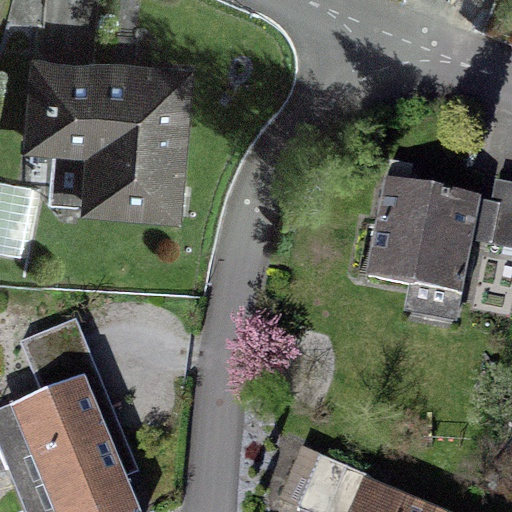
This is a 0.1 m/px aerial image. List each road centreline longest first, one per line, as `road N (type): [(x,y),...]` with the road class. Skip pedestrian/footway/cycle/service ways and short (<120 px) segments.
road 1 (residential): [(392,36),(275,159),(243,219),(223,345),(211,511)]
road 2 (residential): [(392,36),(511,80)]
